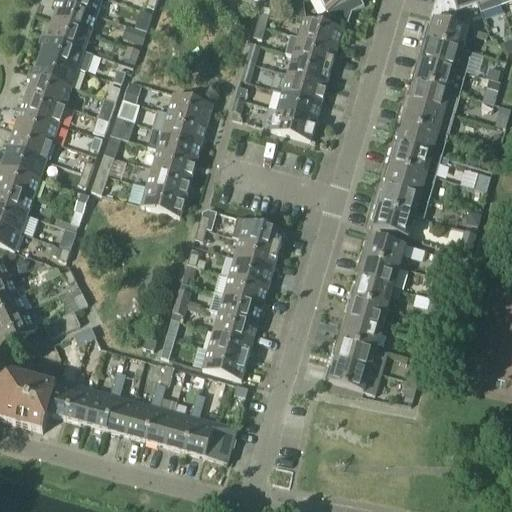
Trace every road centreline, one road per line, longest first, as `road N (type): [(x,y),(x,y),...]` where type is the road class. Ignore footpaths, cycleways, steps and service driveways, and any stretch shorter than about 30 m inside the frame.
road 1 (residential): [(393,0),(253,508)]
road 2 (residential): [(253,508),(0,448)]
